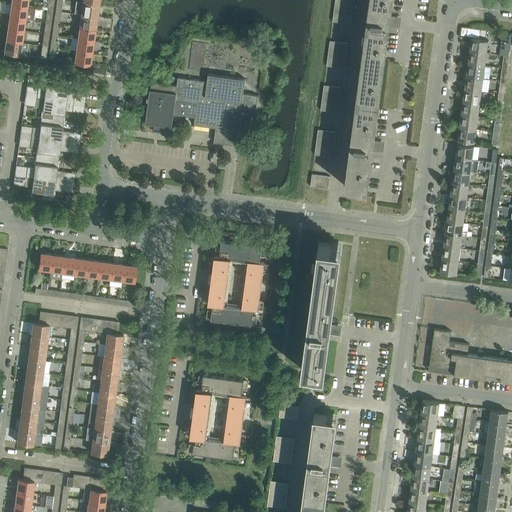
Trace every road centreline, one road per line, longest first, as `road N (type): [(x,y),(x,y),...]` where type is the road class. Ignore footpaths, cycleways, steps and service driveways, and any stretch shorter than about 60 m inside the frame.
road 1 (residential): [(132,471),(163,239)]
road 2 (residential): [(466,5),(446,32),(419,230)]
road 3 (residential): [(331,219),(363,0)]
road 4 (residential): [(99,189),(130,0)]
road 5 (residential): [(331,219),(169,198)]
road 6 (residential): [(7,355),(27,221)]
road 7 (residential): [(132,471),(0,452)]
road 8 (residential): [(383,511),(399,387)]
